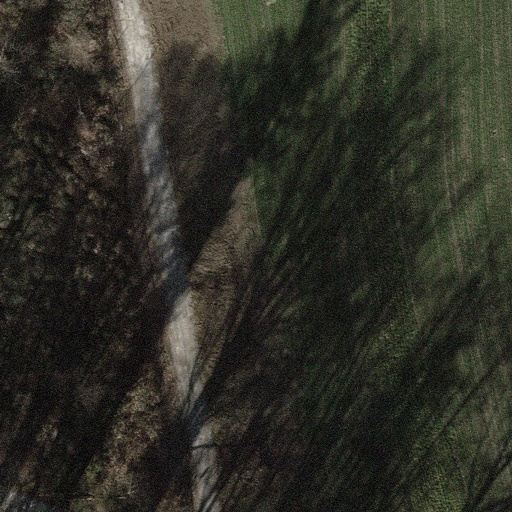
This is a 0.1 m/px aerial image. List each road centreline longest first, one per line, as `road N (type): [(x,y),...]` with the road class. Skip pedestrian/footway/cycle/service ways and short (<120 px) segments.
road 1 (track): [(137,0),(214,511)]
road 2 (track): [(64,511),(45,419),(0,357)]
